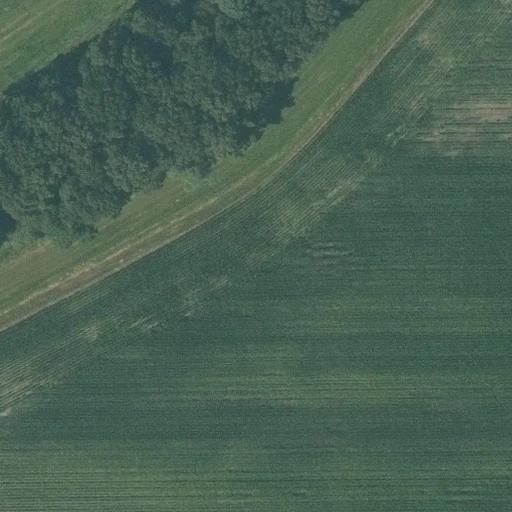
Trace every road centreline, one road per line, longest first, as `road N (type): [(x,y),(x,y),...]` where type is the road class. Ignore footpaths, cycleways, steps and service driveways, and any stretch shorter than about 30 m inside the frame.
road 1 (track): [(135,0),(0,98)]
road 2 (track): [(6,93),(68,200)]
